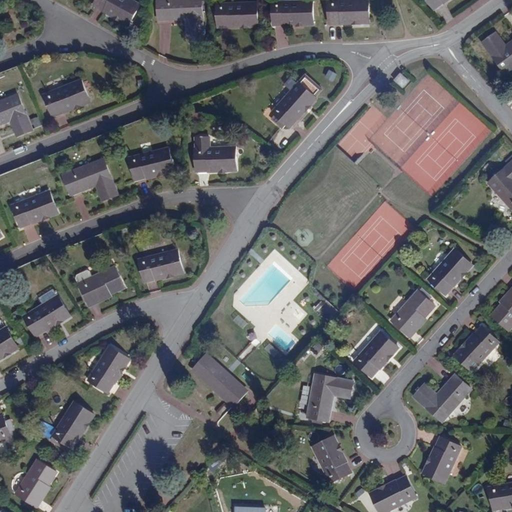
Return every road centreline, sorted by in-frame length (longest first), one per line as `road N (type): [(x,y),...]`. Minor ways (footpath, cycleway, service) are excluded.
road 1 (residential): [(0,263),(163,197),(264,192)]
road 2 (residential): [(66,511),(198,299)]
road 3 (residential): [(198,299),(111,319),(0,385)]
road 4 (residential): [(0,164),(182,87)]
road 5 (residential): [(511,254),(389,406)]
road 6 (residential): [(331,48),(267,57),(182,87)]
road 7 (residential): [(198,299),(264,192)]
road 8 (residential): [(182,87),(77,23)]
